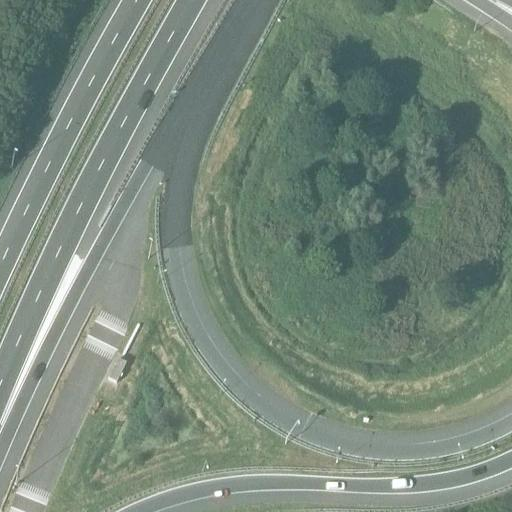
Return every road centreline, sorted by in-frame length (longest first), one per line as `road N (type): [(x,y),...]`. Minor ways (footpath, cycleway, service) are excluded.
road 1 (motorway): [(511,420),(419,449),(369,448),(276,418),(221,366),(184,307),(168,206),(206,63)]
road 2 (motorway): [(0,446),(127,195),(206,63)]
road 3 (motorway): [(0,383),(120,126),(192,0)]
road 4 (motorway): [(143,511),(217,490),(422,490),(511,466)]
road 5 (motorway): [(137,0),(0,265)]
